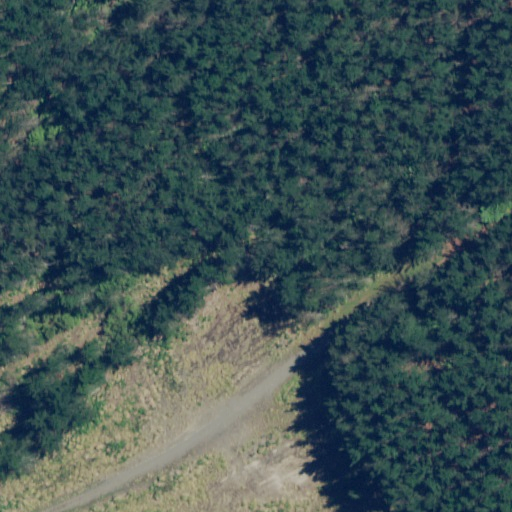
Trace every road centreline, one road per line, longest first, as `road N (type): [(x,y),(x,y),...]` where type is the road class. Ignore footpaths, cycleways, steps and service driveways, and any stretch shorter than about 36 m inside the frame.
road 1 (track): [(87,511),(412,278),(511,227)]
road 2 (track): [(412,278),(487,78),(477,0)]
